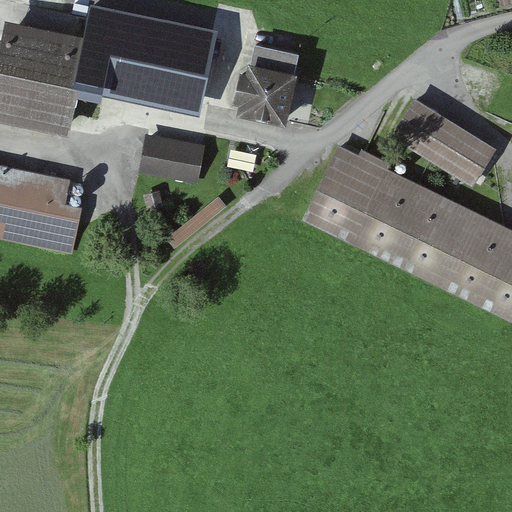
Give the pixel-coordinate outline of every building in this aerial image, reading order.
[(91,34),(17,17),(0,90),(0,116),(78,135),(91,79),(106,83),(104,93),(199,115),(216,42),(96,13),(91,34)] [(306,73),(253,61),(242,113),(295,125),(306,73)] [(503,151),(423,99),(399,137),(479,188),(503,151)] [(206,142),(147,133),(140,174),(199,184),(206,142)] [(511,223),(345,146),(310,220),(511,315),(511,223)] [(0,237),(73,253),(83,204),(60,199),(65,175),(0,160),(0,237)]
